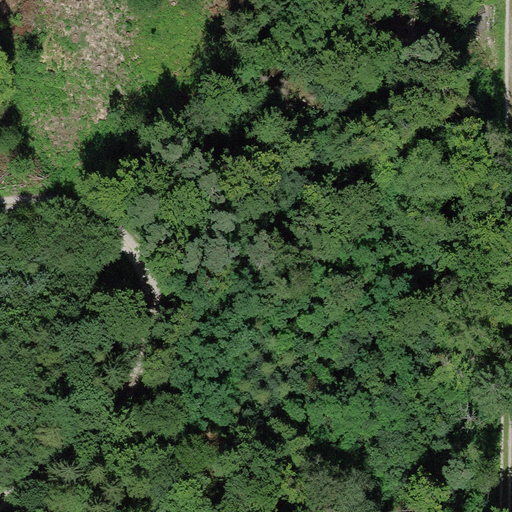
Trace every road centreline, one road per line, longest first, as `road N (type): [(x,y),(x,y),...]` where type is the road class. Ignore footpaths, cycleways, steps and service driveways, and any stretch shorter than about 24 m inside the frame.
road 1 (track): [(502,511),(509,0)]
road 2 (track): [(0,199),(74,202),(116,221),(155,266),(158,310),(143,368),(84,436),(0,504)]
